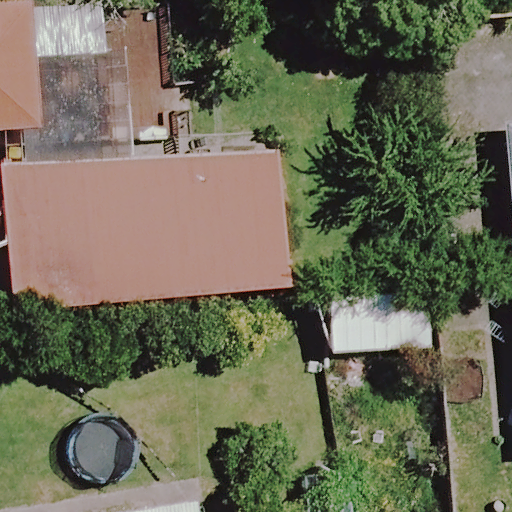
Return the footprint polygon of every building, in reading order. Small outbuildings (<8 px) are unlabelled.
[(0,152),(32,151),(23,13),(0,14),(0,152)] [(177,166),(171,77),(49,85),(55,174),(0,177),(0,316),(281,298),(272,159),(177,166)] [(511,133),(500,134),(511,321),(511,133)] [(416,359),(414,299),(316,303),(319,363),(416,359)] [(0,511),(193,511),(188,477),(0,509),(0,511)]
